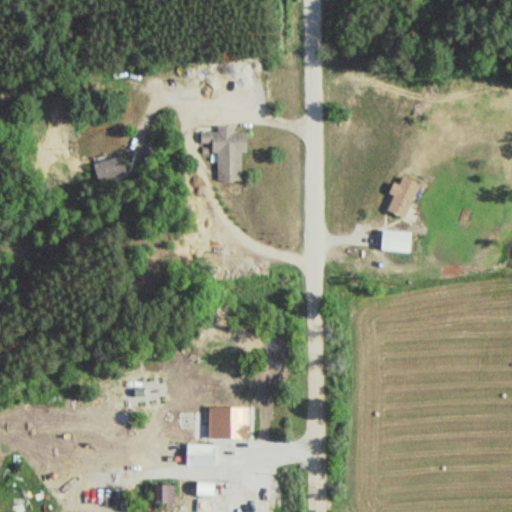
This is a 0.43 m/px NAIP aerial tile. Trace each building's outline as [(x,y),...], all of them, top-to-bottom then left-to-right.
[(244,153),(251,153),(251,132),(238,132),(238,125),(220,125),(220,131),(202,131),(202,150),(219,149),(220,180),(244,180),(244,153)] [(427,183),(403,175),(392,211),(416,219),(427,183)] [(256,423),(249,423),(249,407),(220,407),(220,420),(232,420),(232,438),(256,438),(256,423)] [(221,444),(190,444),(190,466),(221,466),(221,444)] [(176,501),(176,486),(155,486),(155,501),(176,501)]
